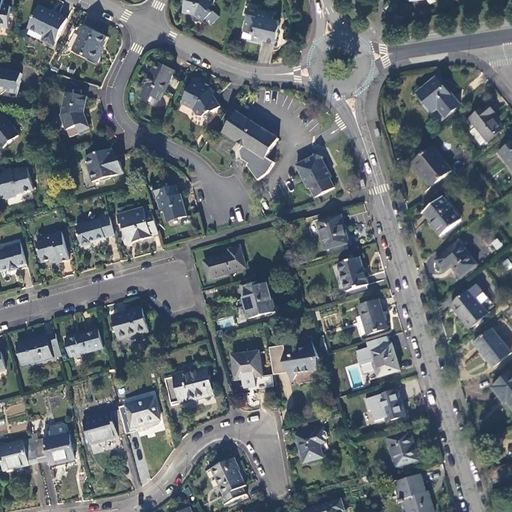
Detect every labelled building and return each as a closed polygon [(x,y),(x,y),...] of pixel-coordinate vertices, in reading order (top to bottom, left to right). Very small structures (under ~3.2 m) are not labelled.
[(0,0),(0,27),(8,28),(10,7),(3,6),(3,0),(0,0)] [(185,0),(183,12),(195,15),(202,21),(211,12),(208,9),(213,3),(214,0),(185,0)] [(54,46),(67,19),(58,14),(57,15),(39,6),(29,28),(45,37),(43,41),(54,46)] [(257,17),(247,15),(244,29),(252,31),(252,33),(253,34),(252,40),(261,43),(264,40),(275,43),(280,25),(278,21),(272,20),(274,14),(258,11),(257,17)] [(85,27),(73,52),(96,63),(101,53),(98,51),(100,47),(102,47),(107,38),(85,27)] [(164,94),(174,71),(157,62),(150,75),(148,74),(144,84),(146,85),(139,98),(150,103),(152,98),(156,90),(164,94)] [(21,74),(0,70),(0,94),(1,95),(8,91),(18,92),(21,74)] [(449,96),(435,79),(417,94),(433,112),(437,109),(444,118),(459,106),(450,95),(449,96)] [(207,88),(192,81),(181,104),(193,110),(197,116),(202,117),(208,112),(211,113),(220,107),(207,88)] [(164,94),(156,90),(152,98),(160,102),(164,94)] [(84,109),(86,100),(66,96),(65,102),(64,102),(61,117),(66,130),(76,127),(79,133),(89,129),(84,115),(81,115),(83,110),(84,109)] [(487,105),(469,120),(487,143),(503,130),(492,116),(494,114),(487,105)] [(261,128),(236,112),(223,133),(247,151),(247,159),(252,162),(252,167),(261,182),(271,174),(279,164),(266,157),(278,139),(261,128)] [(0,118),(0,144),(4,149),(18,137),(13,129),(15,128),(10,122),(8,123),(5,119),(0,118)] [(511,142),(498,154),(511,171),(511,142)] [(432,148),(415,162),(428,178),(426,180),(431,188),(450,172),(432,148)] [(111,150),(85,158),(91,182),(123,174),(120,163),(115,164),(111,150)] [(296,166),(308,189),(310,188),(315,198),(334,188),(329,178),(331,177),(322,159),(323,157),(314,155),(314,157),(296,166)] [(0,175),(0,192),(2,199),(5,200),(18,197),(18,195),(34,190),(28,168),(19,171),(18,169),(12,171),(13,174),(9,175),(7,174),(0,175)] [(153,187),(160,213),(164,212),(167,220),(177,218),(180,219),(187,217),(183,203),(181,204),(176,186),(167,188),(166,184),(153,187)] [(460,221),(442,198),(422,213),(428,221),(431,220),(443,235),(460,221)] [(150,235),(158,233),(152,212),(144,214),(143,208),(117,216),(120,226),(121,225),(126,239),(124,243),(126,246),(128,247),(132,246),(133,243),(151,238),(150,235)] [(349,243),(342,217),(319,223),(326,249),(349,243)] [(105,238),(115,236),(110,218),(100,221),(77,227),(82,247),(92,245),(92,244),(105,240),(105,238)] [(70,260),(62,233),(47,237),(44,242),(37,244),(42,263),(56,259),(57,264),(70,260)] [(491,243),(498,249),(503,243),(496,237),(491,243)] [(26,265),(20,243),(3,247),(4,250),(0,251),(0,267),(1,272),(9,271),(10,271),(18,269),(18,268),(26,265)] [(458,243),(435,261),(445,273),(451,268),(460,279),(477,266),(458,243)] [(209,279),(247,269),(241,246),(230,249),(231,253),(205,260),(209,279)] [(369,285),(361,258),(339,264),(347,291),(369,285)] [(506,271),(511,267),(511,265),(509,258),(502,261),(506,271)] [(268,281),(242,288),(250,318),(276,311),(268,281)] [(488,315),(469,292),(450,306),(457,315),(458,314),(470,328),(488,315)] [(388,329),(379,300),(360,306),(362,315),(367,332),(368,334),(388,329)] [(143,309),(114,317),(120,340),(149,332),(143,309)] [(362,333),(367,332),(362,315),(357,317),(362,333)] [(221,328),(234,325),(233,317),(219,320),(221,328)] [(100,330),(68,339),(73,357),(105,348),(100,330)] [(511,354),(493,331),(474,345),(493,368),(511,354)] [(34,364),(63,356),(57,334),(19,345),(24,364),(33,361),(34,364)] [(284,346),(269,349),(272,366),(282,364),(292,381),(295,381),(298,374),(318,371),(316,358),(321,357),(311,340),(309,340),(306,348),(285,351),(284,346)] [(400,370),(392,345),(371,351),(379,377),(400,370)] [(260,352),(233,356),(236,381),(263,377),(260,352)] [(169,376),(165,377),(172,406),(215,396),(207,367),(169,376)] [(511,373),(493,389),(505,405),(507,404),(511,410),(511,373)] [(406,416),(398,390),(380,395),(385,412),(379,414),(378,414),(380,424),(406,416)] [(374,397),(379,414),(385,412),(380,395),(374,397)] [(155,399),(120,407),(121,410),(127,435),(135,433),(134,427),(161,420),(155,399)] [(90,444),(127,435),(121,410),(85,420),(90,444)] [(47,431),(49,438),(70,433),(69,426),(66,424),(48,428),(47,431)] [(324,458),(316,431),(297,436),(304,464),(324,458)] [(419,460),(411,432),(388,439),(397,467),(419,460)] [(39,440),(34,441),(39,464),(50,461),(51,466),(75,460),(70,433),(49,438),(39,440)] [(0,448),(4,471),(39,464),(34,441),(34,438),(0,445),(0,448)] [(91,445),(93,454),(107,451),(105,442),(91,445)] [(236,458),(211,469),(223,497),(221,498),(224,505),(246,495),(243,488),(247,486),(238,466),(240,466),(236,458)] [(421,476),(396,483),(402,501),(407,499),(411,511),(434,511),(430,495),(427,495),(421,476)] [(341,500),(307,511),(341,511),(344,511),(341,500)]
